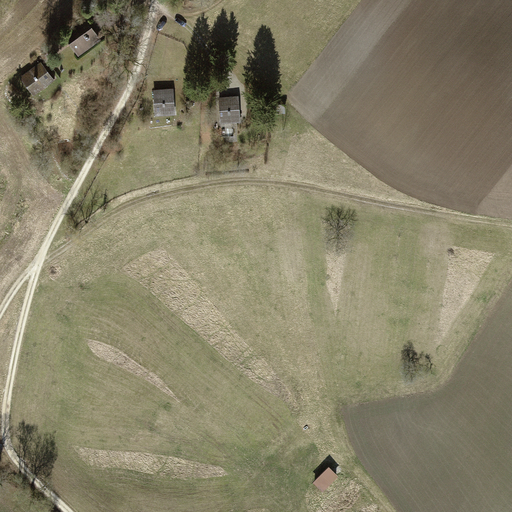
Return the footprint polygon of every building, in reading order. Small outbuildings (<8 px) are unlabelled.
[(99,39),(88,23),(71,35),(83,51),(99,39)] [(41,64),(22,78),(35,94),(53,80),(41,64)] [(174,90),(155,91),(156,109),(167,109),(167,113),(175,113),(174,90)] [(239,97),(221,99),(222,121),(241,120),(239,97)] [(342,475),(331,465),(316,482),(327,492),(342,475)]
